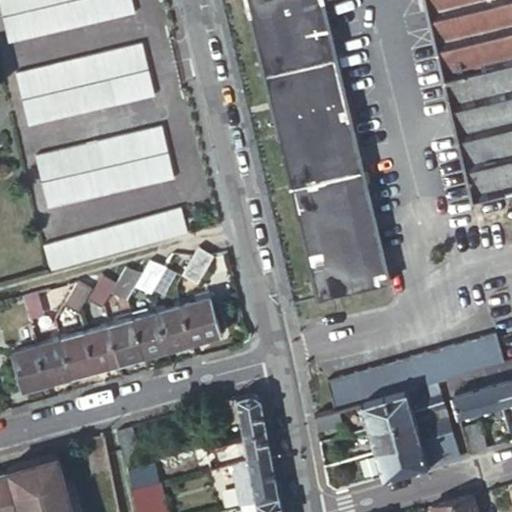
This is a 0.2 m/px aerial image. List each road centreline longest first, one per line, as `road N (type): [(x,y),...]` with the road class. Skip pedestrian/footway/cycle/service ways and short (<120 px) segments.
road 1 (residential): [(195,0),(278,357)]
road 2 (residential): [(278,357),(0,435)]
road 3 (unclassified): [(373,0),(441,272)]
road 4 (unknown): [(246,220),(0,297)]
road 5 (unclassified): [(441,272),(400,323),(278,357)]
road 6 (residential): [(335,511),(511,462)]
road 7 (residential): [(278,357),(310,511)]
